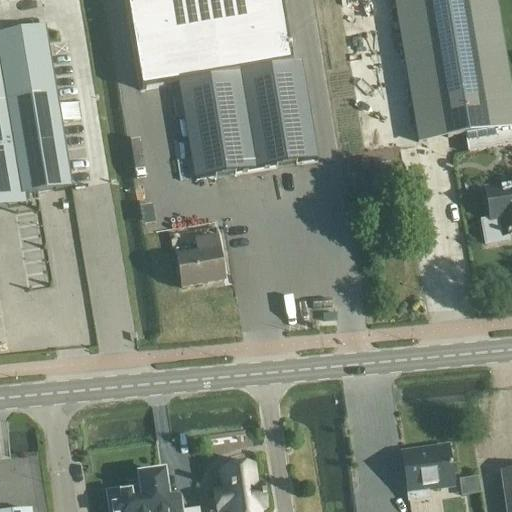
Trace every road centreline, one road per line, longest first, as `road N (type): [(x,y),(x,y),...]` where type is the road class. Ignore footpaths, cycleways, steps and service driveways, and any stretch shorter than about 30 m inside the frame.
road 1 (tertiary): [(0,399),(511,344)]
road 2 (unknown): [(255,371),(271,511)]
